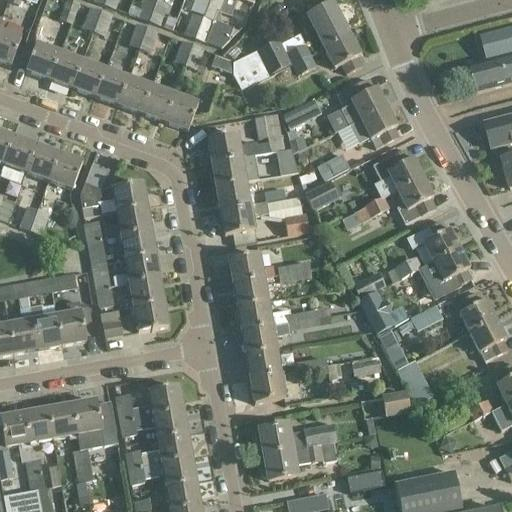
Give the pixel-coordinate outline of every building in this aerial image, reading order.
[(6,0),(6,3),(19,9),(22,0),(6,0)] [(104,9),(106,0),(93,0),(92,4),(104,9)] [(106,0),(104,9),(114,13),(118,0),(106,0)] [(145,0),(137,21),(149,25),(156,5),(145,0)] [(237,0),(238,0),(210,0),(203,21),(195,42),(221,51),(229,43),(227,43),(232,31),(212,24),(216,14),(220,16),(225,0),(237,0)] [(78,6),(67,2),(59,23),(71,27),(78,6)] [(160,30),(168,9),(156,5),(149,25),(160,30)] [(325,52),(351,39),(334,5),(308,18),(325,52)] [(93,36),(101,14),(89,10),(81,32),(93,36)] [(101,14),(93,36),(104,40),(111,18),(101,14)] [(195,42),(203,21),(191,17),(184,37),(195,42)] [(1,22),(0,24),(0,64),(11,68),(21,41),(4,35),(8,25),(1,22)] [(139,53),(147,31),(135,27),(127,48),(139,53)] [(476,95),(511,85),(511,30),(480,39),(487,63),(511,56),(511,58),(469,70),(476,95)] [(147,31),(139,53),(150,57),(158,36),(147,31)] [(351,39),(325,52),(335,72),(342,68),(347,78),(363,70),(358,60),(361,58),(351,39)] [(291,69),(310,59),(305,48),(286,58),(278,43),(254,55),(267,80),(290,68),(291,69)] [(185,69),(192,49),(180,44),(173,65),(185,69)] [(49,82),(60,54),(36,45),(26,73),(49,82)] [(192,49),(185,69),(195,73),(203,53),(192,49)] [(49,82),(72,91),(83,63),(60,54),(49,82)] [(231,77),(231,63),(214,57),(210,69),(231,77)] [(310,59),(291,69),(296,79),(316,69),(310,59)] [(72,91),(95,99),(106,71),(83,63),(72,91)] [(95,99),(118,108),(129,80),(106,71),(95,99)] [(118,108),(141,116),(152,88),(129,80),(118,108)] [(349,129),(388,110),(377,89),(373,91),(368,82),(336,99),(342,111),(340,112),(349,129)] [(141,116),(164,125),(175,97),(152,88),(141,116)] [(175,97),(164,125),(188,134),(198,105),(175,97)] [(313,102),(281,118),(289,133),(321,117),(313,102)] [(377,152),(384,149),(399,141),(394,131),(397,129),(388,110),(349,129),(358,146),(370,140),(377,152)] [(276,154),(284,153),(281,139),(279,139),(276,117),(253,122),(257,143),(266,141),(267,146),(256,148),(255,146),(240,149),(237,136),(208,141),(212,166),(253,158),(276,154)] [(492,152),(511,146),(511,118),(485,126),(492,152)] [(0,166),(3,168),(13,139),(0,134),(0,166)] [(3,168),(26,176),(36,148),(13,139),(3,168)] [(26,176),(49,185),(59,156),(36,148),(26,176)] [(284,153),(276,154),(278,165),(293,162),(290,151),(284,153)] [(382,185),(391,180),(398,194),(424,181),(414,161),(411,163),(406,153),(373,169),(382,185)] [(59,156),(49,185),(72,193),(83,165),(59,156)] [(341,157),(316,170),(324,185),(349,172),(341,157)] [(253,158),(212,166),(217,189),(246,184),(257,182),(253,158)] [(511,158),(502,161),(510,191),(511,190),(511,158)] [(299,180),(304,197),(322,187),(321,184),(306,191),(304,186),(314,182),(311,175),(299,180)] [(436,212),(431,202),(434,200),(424,181),(398,194),(405,207),(397,211),(405,227),(436,212)] [(116,215),(146,209),(142,184),(101,192),(84,186),(79,199),(81,212),(97,209),(97,207),(114,203),(116,215)] [(246,184),(217,189),(221,213),(250,208),(246,184)] [(313,215),(338,202),(329,185),(303,198),(313,215)] [(265,205),(284,202),(283,191),(263,195),(265,205)] [(0,199),(0,222),(7,225),(14,205),(2,201),(2,200),(0,199)] [(250,208),(221,213),(225,237),(255,232),(253,221),(268,218),(268,220),(281,221),(283,221),(287,240),(309,236),(306,217),(302,218),(298,200),(285,202),(284,202),(265,205),(251,208),(250,208)] [(346,234),(360,227),(359,226),(388,211),(383,201),(354,216),(341,224),(346,234)] [(30,234),(38,213),(26,209),(18,230),(30,234)] [(121,239),(151,234),(146,209),(116,215),(121,239)] [(38,213),(30,234),(41,239),(49,217),(38,213)] [(86,246),(101,243),(98,224),(83,227),(86,246)] [(412,252),(425,246),(434,265),(460,251),(450,231),(447,233),(442,224),(407,242),(412,252)] [(126,263),(155,258),(151,234),(121,239),(126,263)] [(277,278),(324,270),(322,259),(316,260),(313,242),(279,248),(281,262),(290,261),(292,269),(276,271),(277,278)] [(86,246),(90,270),(106,267),(101,243),(86,246)] [(460,251),(434,265),(444,285),(451,281),(456,290),(472,283),(467,273),(470,271),(460,251)] [(234,285),(274,278),(272,269),(262,271),(260,256),(229,261),(234,285)] [(130,287),(159,281),(155,258),(126,263),(128,277),(112,280),(113,289),(130,286),(130,287)] [(414,262),(394,272),(400,283),(419,273),(414,262)] [(110,290),(106,267),(90,270),(95,293),(110,290)] [(324,270),(277,278),(279,286),(311,280),(309,274),(324,271),(324,270)] [(74,276),(49,281),(52,296),(76,292),(74,277),(74,276)] [(234,285),(238,309),(268,304),(264,281),(274,279),(274,278),(234,285)] [(49,281),(25,285),(28,300),(46,297),(45,293),(51,292),(51,296),(52,296),(49,281)] [(134,310),(164,305),(159,281),(130,287),(134,310)] [(7,289),(1,290),(4,304),(9,303),(9,304),(17,302),(27,300),(28,300),(25,285),(7,288),(7,289)] [(113,309),(110,290),(95,293),(98,311),(113,309)] [(471,335),(496,322),(487,303),(483,305),(478,295),(456,306),(471,335)] [(375,296),(358,305),(366,319),(376,338),(393,329),(387,317),(390,315),(385,304),(381,306),(375,296)] [(238,309),(242,333),(318,320),(318,321),(329,319),(328,311),(290,317),(289,314),(270,317),(268,304),(238,309)] [(67,316),(56,318),(61,347),(86,343),(79,305),(66,307),(67,316)] [(164,305),(134,310),(139,335),(168,330),(164,305)] [(30,310),(37,352),(61,347),(56,318),(44,320),(42,308),(30,310)] [(435,309),(410,322),(416,334),(441,322),(435,309)] [(30,310),(19,312),(21,324),(8,327),(13,356),(37,352),(30,313),(30,310)] [(101,328),(102,328),(104,342),(122,339),(120,324),(118,314),(99,317),(101,328)] [(318,320),(242,333),(246,357),(276,352),(274,338),(289,336),(289,334),(319,329),(318,321),(318,320)] [(486,365),(493,362),(508,354),(503,344),(507,343),(496,322),(471,335),(486,365)] [(8,327),(0,327),(0,358),(13,356),(8,327)] [(246,357),(250,381),(281,375),(276,352),(246,357)] [(388,361),(395,374),(406,368),(400,355),(388,361)] [(377,360),(350,365),(353,381),(380,376),(377,360)] [(294,373),(326,367),(325,361),(293,367),(294,373)] [(326,367),(294,373),(296,383),(328,377),(329,383),(340,381),(338,366),(326,368),(326,367)] [(507,406),(511,403),(511,367),(499,374),(504,383),(497,387),(507,406)] [(281,375),(250,381),(255,405),(285,400),(281,375)] [(415,409),(432,400),(424,385),(407,394),(415,409)] [(152,408),(131,412),(133,421),(183,412),(179,387),(150,392),(152,408)] [(405,395),(380,399),(384,420),(409,416),(405,395)] [(129,398),(114,400),(118,423),(133,421),(131,412),(129,398)] [(97,408),(96,402),(71,406),(77,436),(80,453),(87,452),(87,453),(104,450),(101,432),(114,429),(109,405),(97,408)] [(486,403),(467,414),(472,424),(492,414),(486,403)] [(511,403),(507,406),(507,407),(491,415),(500,434),(511,428),(511,403)] [(53,440),(77,436),(71,406),(48,411),(53,440)] [(53,440),(48,411),(23,415),(29,445),(53,440)] [(183,412),(133,421),(135,433),(156,429),(158,442),(188,436),(183,412)] [(29,445),(23,415),(0,419),(0,421),(5,449),(18,447),(22,465),(24,465),(27,479),(41,477),(39,463),(31,464),(28,445),(29,445)] [(372,420),(364,422),(368,438),(376,436),(372,420)] [(133,421),(118,423),(121,441),(136,438),(135,433),(133,421)] [(264,458),(336,444),(333,428),(302,433),(302,435),(289,438),(287,427),(260,432),(260,433),(256,436),(254,439),(255,447),(258,449),(263,449),(264,458)] [(161,454),(139,458),(141,470),(142,470),(192,460),(188,436),(158,442),(161,454)] [(336,444),(264,458),(266,465),(262,467),(260,471),(261,480),(265,481),(269,482),(269,483),(297,478),(295,468),(322,464),(323,466),(340,463),(336,444)] [(80,453),(72,455),(75,470),(82,469),(89,467),(87,453),(87,452),(80,453)] [(511,484),(511,483),(511,453),(499,460),(511,484)] [(7,454),(0,455),(0,483),(12,482),(7,454)] [(139,454),(124,457),(127,472),(141,470),(139,458),(139,454)] [(55,458),(45,460),(51,491),(61,489),(55,458)] [(192,460),(142,470),(145,483),(165,479),(167,489),(196,484),(192,460)] [(92,483),(89,467),(82,469),(75,470),(77,485),(85,484),(92,483)] [(141,470),(127,472),(130,488),(145,486),(145,483),(142,470),(141,470)] [(398,511),(461,511),(454,474),(394,486),(398,511)] [(39,510),(40,510),(40,511),(51,511),(48,492),(46,492),(45,491),(44,491),(41,477),(27,479),(30,495),(36,493),(39,510)] [(196,484),(167,489),(170,511),(177,511),(200,508),(196,484)] [(123,511),(121,496),(113,498),(115,511),(123,511)] [(287,511),(327,511),(326,497),(286,501),(287,511)] [(148,511),(147,503),(133,505),(134,511),(148,511)]
